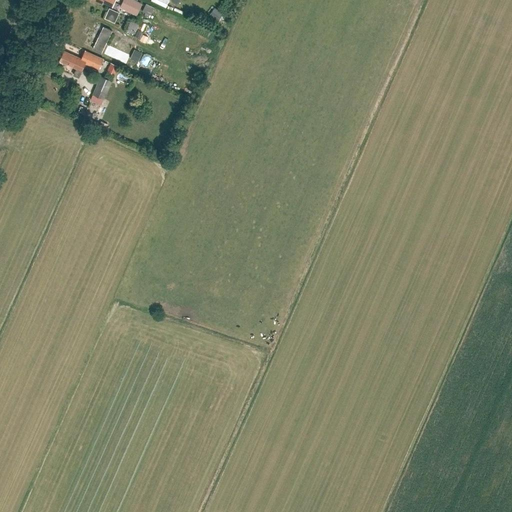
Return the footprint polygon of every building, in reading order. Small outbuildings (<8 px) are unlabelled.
[(134,0),(123,0),(120,7),(137,15),(142,4),(134,0)] [(146,3),(143,11),(151,15),(155,7),(146,3)] [(115,23),(119,13),(109,8),(105,18),(115,23)] [(225,16),(219,11),(214,17),(220,22),(225,16)] [(104,27),(93,49),(101,53),(112,31),(104,27)] [(138,62),(142,53),(134,50),(130,58),(138,62)] [(103,59),(85,51),(81,59),(78,58),(78,57),(64,51),(60,61),(77,68),(74,75),(79,77),(86,63),(99,69),(103,59)] [(115,75),(119,66),(111,63),(107,71),(115,75)] [(93,94),(104,99),(112,81),(101,76),(93,94)] [(85,125),(97,130),(100,123),(88,118),(85,125)] [(98,130),(103,132),(106,124),(101,122),(98,130)]
